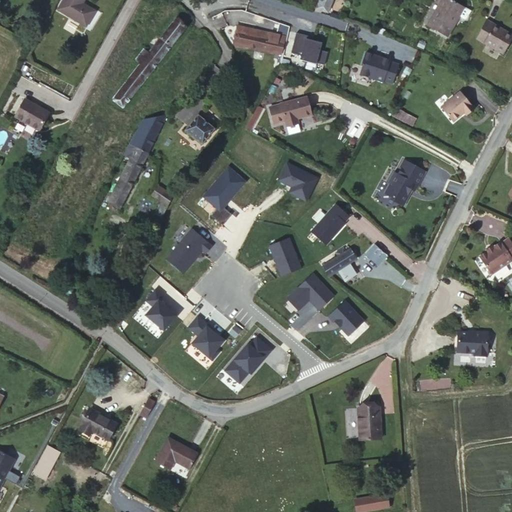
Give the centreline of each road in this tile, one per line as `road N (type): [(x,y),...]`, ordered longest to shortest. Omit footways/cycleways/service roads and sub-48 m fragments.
road 1 (residential): [(321,375),(403,338),(511,111)]
road 2 (residential): [(104,332),(188,403),(216,414),(321,375)]
road 3 (residential): [(321,375),(214,283),(252,210)]
road 4 (track): [(403,338),(415,511)]
road 5 (residential): [(104,332),(0,267)]
